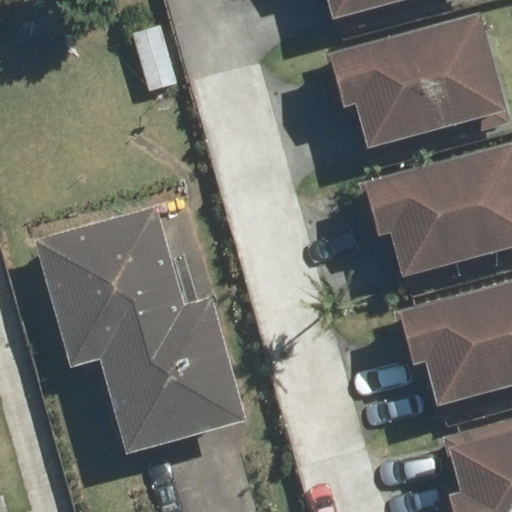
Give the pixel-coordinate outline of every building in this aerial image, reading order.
[(320,0),(327,24),(418,0),(320,0)] [(349,120),(364,167),(511,119),(476,11),(320,62),(340,123),(349,120)] [(511,164),(506,142),(349,188),(363,238),(384,232),(401,293),(511,260),(511,164)] [(95,365),(126,469),(242,435),(171,197),(27,240),(67,374),(95,365)] [(511,285),(390,318),(404,368),(421,364),(436,419),(511,398),(511,285)] [(511,511),(511,428),(442,447),(455,500),(437,505),(438,511),(511,511)]
